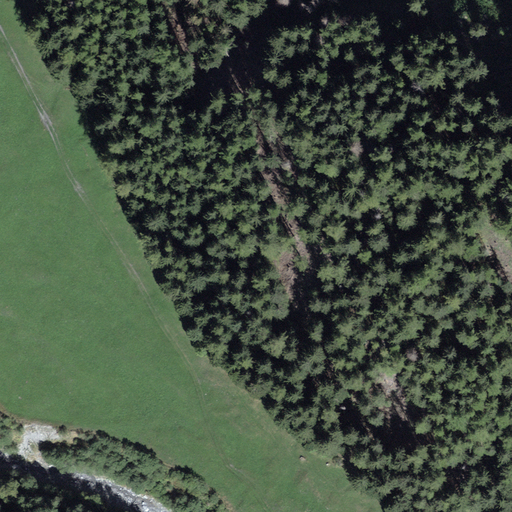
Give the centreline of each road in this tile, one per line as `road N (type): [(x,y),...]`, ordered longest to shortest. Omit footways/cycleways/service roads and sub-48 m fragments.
road 1 (track): [(270,511),(226,464),(190,367),(75,187),(55,120),(0,28)]
road 2 (track): [(511,107),(427,121),(379,161),(353,148),(386,21),(416,0)]
